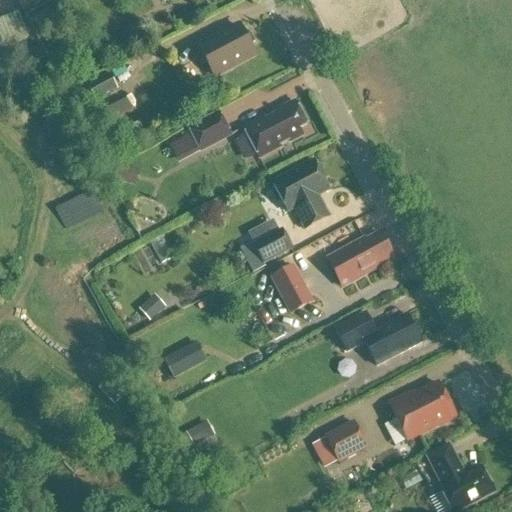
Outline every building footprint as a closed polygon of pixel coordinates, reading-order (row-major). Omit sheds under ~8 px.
[(43,38),(66,25),(57,9),(34,22),(43,38)] [(254,58),(238,29),(200,50),(215,79),(254,58)] [(88,87),(91,93),(96,101),(116,90),(108,75),(88,87)] [(126,101),(95,118),(101,129),(132,112),(126,101)] [(299,132),(307,128),(294,104),(274,115),(275,117),(265,122),(264,120),(243,131),(247,139),(232,147),(241,163),(256,155),(259,162),(280,151),(279,148),(289,143),(290,145),(302,139),(299,132)] [(177,166),(199,154),(233,136),(221,115),(187,133),(190,137),(168,149),(177,166)] [(318,200),(329,194),(313,163),(271,185),(288,216),(294,213),(304,233),(329,220),(318,200)] [(115,183),(136,188),(140,172),(119,167),(115,183)] [(262,265),(292,249),(283,231),(253,248),(262,265)] [(377,267),(390,261),(378,237),(365,244),(364,242),(328,262),(343,289),(378,270),(377,267)] [(289,317),(312,305),(292,269),(269,282),(289,317)] [(154,297),(139,311),(150,324),(166,310),(154,297)] [(223,316),(214,299),(207,303),(216,319),(223,316)] [(421,346),(406,317),(374,334),(365,316),(334,332),(347,356),(364,346),(376,369),(421,346)] [(196,344),(163,361),(174,382),(207,364),(196,344)] [(454,419),(438,387),(412,400),(410,396),(389,407),(407,443),(454,419)] [(338,466),(367,451),(354,425),(324,440),(338,466)] [(204,443),(197,430),(187,436),(186,436),(193,449),(204,443)] [(449,447),(426,460),(442,490),(438,491),(449,511),(463,511),(494,496),(490,488),(491,485),(488,478),(485,477),(480,469),(465,477),(449,447)]
